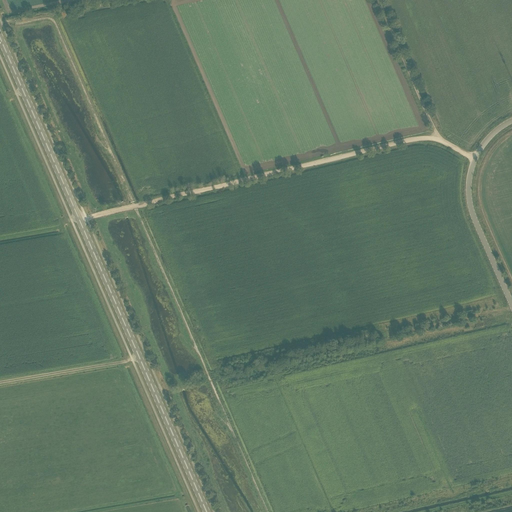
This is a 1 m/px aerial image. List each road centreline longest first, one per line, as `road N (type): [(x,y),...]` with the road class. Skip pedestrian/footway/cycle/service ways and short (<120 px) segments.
road 1 (primary): [(205,511),(0,38)]
road 2 (track): [(437,139),(414,138),(86,218)]
road 3 (track): [(217,376),(511,308)]
road 4 (unclassified): [(511,303),(471,210),(469,181),(489,133),(511,120)]
road 5 (track): [(376,0),(437,139)]
road 6 (track): [(138,358),(0,383)]
